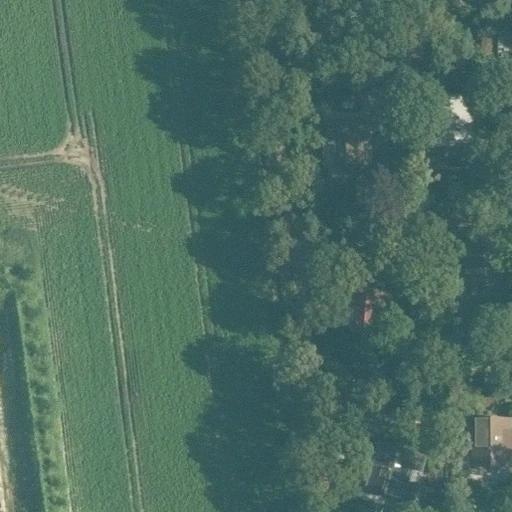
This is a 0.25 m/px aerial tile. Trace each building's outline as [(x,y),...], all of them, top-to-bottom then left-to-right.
[(316,10),(320,38),(340,36),(336,8),(316,10)] [(511,60),(502,62),(503,80),(511,79),(511,60)] [(479,70),(482,93),(500,91),(498,68),(479,70)] [(393,95),(368,98),(370,115),(395,112),(393,95)] [(469,112),(479,111),(477,97),(431,103),(433,116),(431,116),(432,122),(434,122),(437,146),(473,141),(469,112)] [(324,144),(323,168),(329,168),(328,180),(345,180),(345,168),(361,168),(361,144),(366,144),(366,123),(330,123),(330,144),(324,144)] [(466,257),(469,286),(503,283),(501,262),(499,242),(456,246),(457,258),(466,257)] [(354,332),(387,334),(388,328),(396,329),(398,313),(389,312),(390,301),(367,300),(367,298),(352,296),(351,309),(356,309),(354,332)] [(351,364),(366,365),(366,351),(351,351),(351,364)] [(511,420),(461,421),(461,446),(470,446),(470,462),(511,462),(511,420)] [(405,508),(418,511),(423,494),(410,490),(409,493),(404,491),(410,469),(420,472),(423,460),(382,448),(370,487),(402,497),(402,496),(408,498),(405,508)]
